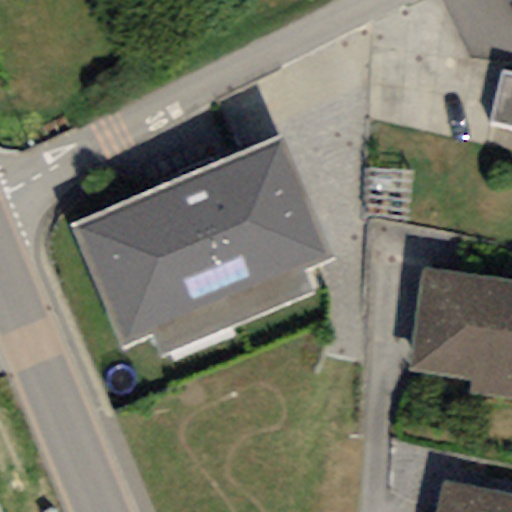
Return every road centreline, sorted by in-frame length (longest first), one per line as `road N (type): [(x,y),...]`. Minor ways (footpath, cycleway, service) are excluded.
road 1 (residential): [(389,0),(0,200)]
road 2 (secondary): [(102,511),(0,257)]
